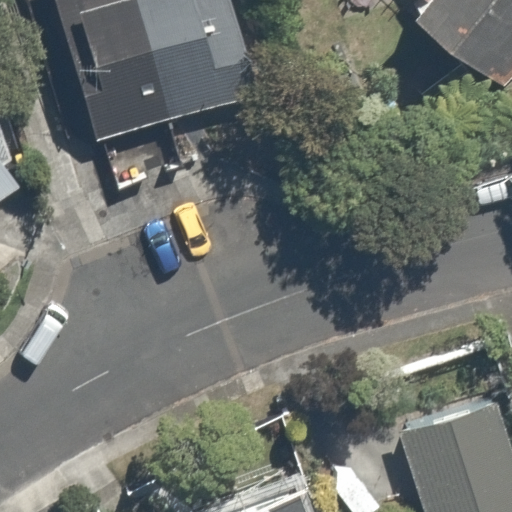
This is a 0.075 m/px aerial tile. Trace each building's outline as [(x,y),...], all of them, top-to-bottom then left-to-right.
[(248,0),(53,0),(102,175),(158,159),(144,109),(269,74),(248,0)] [(511,33),(511,0),(407,0),(487,65),(511,33)] [(0,269),(22,254),(0,222),(0,269)] [(399,367),(414,417),(389,425),(415,511),(511,511),(511,472),(488,394),(473,345),(399,367)] [(297,511),(278,470),(189,511),(297,511)]
